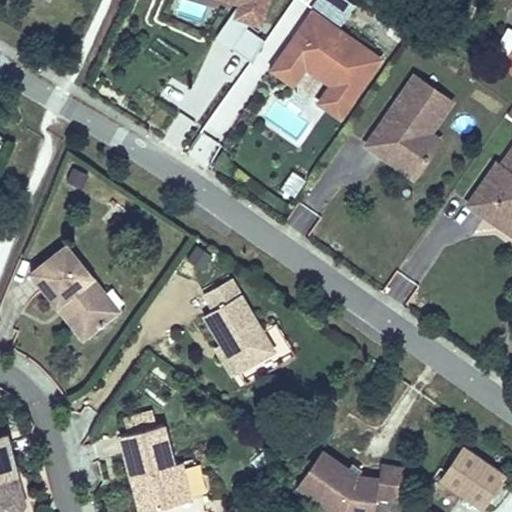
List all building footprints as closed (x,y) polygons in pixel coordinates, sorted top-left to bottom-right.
[(221,0),(222,0),(238,0),(237,5),(232,18),(248,24),(260,28),(269,0),(221,0)] [(232,18),(237,5),(214,36),(231,48),(245,27),(248,24),(232,18)] [(327,86),(353,103),(384,58),(311,8),(268,70),(292,87),(304,70),(327,86)] [(245,27),(231,48),(250,61),(264,40),(245,27)] [(511,71),(511,50),(503,66),(511,71)] [(319,96),(324,84),(304,75),(299,87),(319,96)] [(389,146),(420,167),(434,148),(424,141),(429,133),(451,101),(414,75),(397,99),(402,102),(394,113),(390,110),(367,144),(383,155),(389,146)] [(340,121),(353,103),(327,86),(315,103),(340,121)] [(397,99),(390,110),(394,113),(402,102),(397,99)] [(179,146),(195,124),(181,114),(164,136),(179,146)] [(439,139),(429,133),(424,141),(434,148),(439,139)] [(414,176),(420,167),(389,146),(383,155),(414,176)] [(511,221),(511,149),(501,165),(500,166),(504,169),(499,176),(491,170),(469,203),(498,224),(511,221)] [(497,163),(491,170),(499,176),(504,169),(500,166),(501,165),(497,163)] [(66,179),(82,187),(89,174),(73,166),(66,179)] [(292,170),(279,188),(294,198),(306,180),(292,170)] [(289,225),(308,237),(321,216),(302,205),(289,225)] [(136,218),(135,210),(127,211),(128,219),(136,218)] [(127,222),(117,214),(109,224),(119,232),(127,222)] [(511,233),(511,221),(498,224),(511,233)] [(203,269),(213,255),(197,243),(187,257),(203,269)] [(97,299),(104,293),(66,244),(31,273),(57,305),(61,302),(68,311),(64,314),(83,338),(111,316),(97,299)] [(222,344),(238,372),(274,350),(231,277),(204,294),(213,309),(204,315),(222,344)] [(118,310),(104,293),(97,299),(111,316),(118,310)] [(57,305),(64,314),(68,311),(61,302),(57,305)] [(279,354),(290,347),(276,325),(266,331),(279,354)] [(233,375),(238,372),(222,344),(216,347),(233,375)] [(139,474),(148,511),(191,500),(181,462),(173,464),(163,423),(156,425),(153,411),(124,418),(127,432),(120,434),(131,476),(139,474)] [(9,474),(15,473),(5,433),(0,434),(0,511),(17,511),(23,503),(19,489),(12,484),(9,474)] [(508,472),(464,443),(446,469),(440,465),(433,475),(483,509),(508,472)] [(360,472),(324,447),(296,485),(333,511),(374,511),(377,499),(400,502),(406,465),(382,461),(380,475),(360,472)] [(19,489),(15,473),(9,474),(12,484),(19,489)] [(140,511),(143,511),(148,511),(139,474),(131,476),(140,511)]
